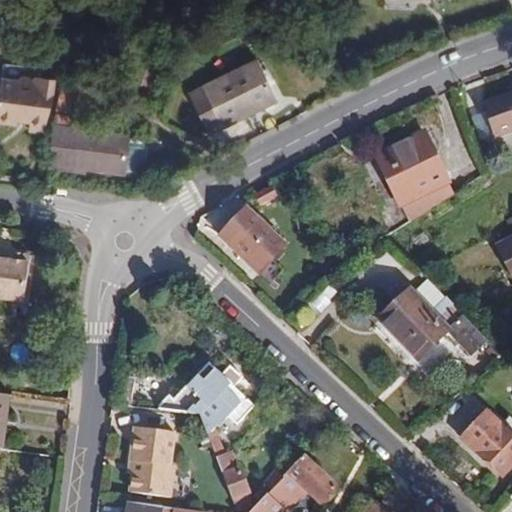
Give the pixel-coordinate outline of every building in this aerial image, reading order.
[(163,57),(137,49),(128,80),(154,87),(163,57)] [(258,60),(190,94),(210,133),(278,99),(258,60)] [(36,78),(40,79),(41,70),(4,64),(1,79),(35,84),(36,78)] [(51,104),(56,81),(40,79),(36,78),(35,84),(1,79),(0,86),(0,120),(18,123),(18,121),(30,122),(29,131),(45,133),(51,104)] [(94,93),(63,87),(58,110),(89,116),(94,93)] [(511,94),(482,106),(493,137),(511,129),(511,94)] [(77,168),(87,169),(124,174),(124,170),(136,172),(146,166),(148,147),(140,139),(128,137),(129,136),(78,129),(78,125),(59,123),(59,126),(55,126),(50,167),(76,171),(77,168)] [(401,205),(448,183),(450,182),(425,131),(375,155),(399,206),(401,205)] [(409,221),(454,194),(448,183),(401,205),(409,221)] [(255,196),(261,208),(275,201),(268,189),(255,196)] [(249,205),(225,229),(231,235),(225,242),(258,275),(288,244),(249,205)] [(231,235),(225,229),(218,235),(225,242),(231,235)] [(511,235),(497,243),(511,277),(511,235)] [(0,253),(0,261),(8,262),(9,255),(0,253)] [(8,262),(0,261),(0,300),(25,303),(31,258),(9,255),(8,262)] [(411,287),(378,319),(418,361),(447,332),(471,358),(488,341),(463,314),(447,296),(432,310),(411,287)] [(216,458),(225,455),(215,429),(227,415),(238,425),(256,406),(209,364),(174,401),(170,397),(156,410),(200,416),(216,458)] [(121,390),(119,406),(129,407),(131,391),(121,390)] [(9,394),(0,393),(0,449),(2,449),(9,394)] [(511,433),(486,410),(460,438),(503,478),(511,467),(511,433)] [(135,462),(134,473),(131,492),(171,497),(175,465),(172,465),(176,432),(136,427),(132,461),(135,462)] [(238,469),(231,452),(225,455),(216,458),(237,511),(248,507),(245,500),(247,500),(245,494),(250,492),(241,468),(238,469)] [(304,456),(288,473),(289,474),(253,511),(280,511),(283,509),(285,511),(291,511),(295,509),(311,508),(318,501),(321,504),(337,487),(304,456)] [(271,491),(283,478),(276,473),(265,485),(271,491)] [(203,511),(127,501),(124,511),(203,511)] [(389,511),(378,501),(366,511),(389,511)]
